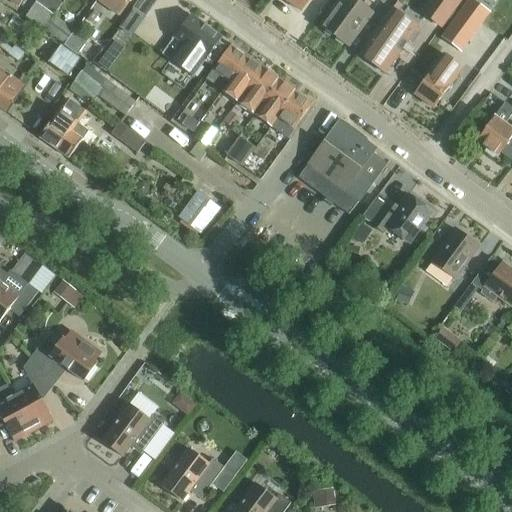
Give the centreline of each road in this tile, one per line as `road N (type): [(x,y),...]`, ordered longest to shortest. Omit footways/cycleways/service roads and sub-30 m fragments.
road 1 (tertiary): [(511,505),(198,274)]
road 2 (tertiary): [(198,274),(0,141)]
road 3 (residential): [(198,274),(334,95)]
road 4 (residential): [(511,223),(334,95)]
road 5 (residential): [(334,95),(204,0)]
road 6 (residential): [(66,462),(140,355)]
